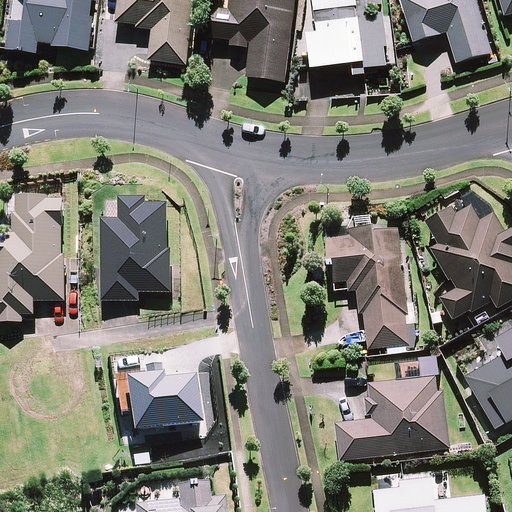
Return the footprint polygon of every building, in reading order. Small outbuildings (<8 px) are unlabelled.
[(96,0),(16,0),(11,49),(40,53),(41,43),(91,49),(96,0)] [(122,0),(120,22),(139,24),(139,29),(155,30),(152,60),(188,64),(195,0),(122,0)] [(233,0),(232,10),(223,9),(222,22),(216,22),(214,37),(233,40),(232,45),(253,48),(249,76),(287,81),(296,0),(233,0)] [(371,6),(385,4),(384,0),(317,0),(321,33),(312,34),(315,67),(355,63),(356,75),(368,74),(367,67),(391,65),(385,12),(372,14),(371,6)] [(493,53),(478,0),(404,0),(416,42),(450,33),(458,63),(493,53)] [(511,0),(498,0),(504,17),(511,14),(511,0)] [(47,194),(16,194),(16,233),(0,233),(0,319),(25,320),(26,313),(37,313),(37,300),(65,300),(66,199),(47,199),(47,194)] [(484,220),(475,204),(459,213),(456,208),(430,222),(442,244),(434,248),(458,290),(444,298),(457,322),(496,300),(500,308),(511,301),(511,229),(508,232),(497,213),(484,220)] [(377,227),(354,229),(355,235),(331,238),(335,282),(350,281),(351,291),(360,290),(362,313),(367,313),(371,349),(413,345),(400,229),(378,231),(377,227)] [(511,331),(499,339),(508,354),(469,376),(498,429),(511,421),(511,331)] [(371,385),(372,397),(367,398),(369,415),(374,414),(375,419),(339,424),(344,461),(453,448),(446,392),(441,392),(439,377),(371,385)] [(391,488),(377,490),(379,511),(490,511),(488,495),(443,500),(439,474),(390,480),(391,488)] [(213,501),(211,484),(181,487),(181,481),(136,486),(139,507),(118,509),(118,511),(226,511),(225,499),(213,501)]
